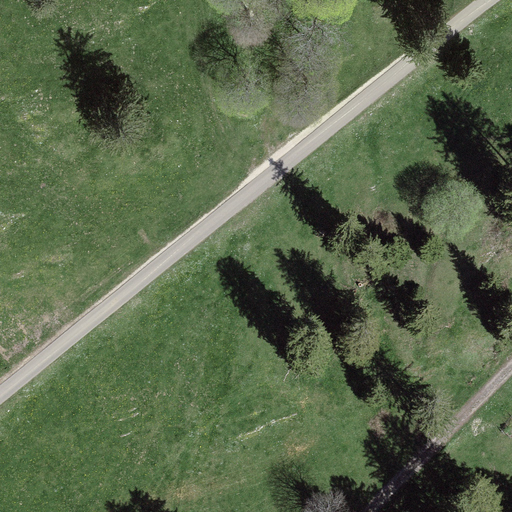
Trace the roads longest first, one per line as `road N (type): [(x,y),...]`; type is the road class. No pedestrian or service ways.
road 1 (unclassified): [(0,394),(489,0)]
road 2 (track): [(365,511),(511,364)]
